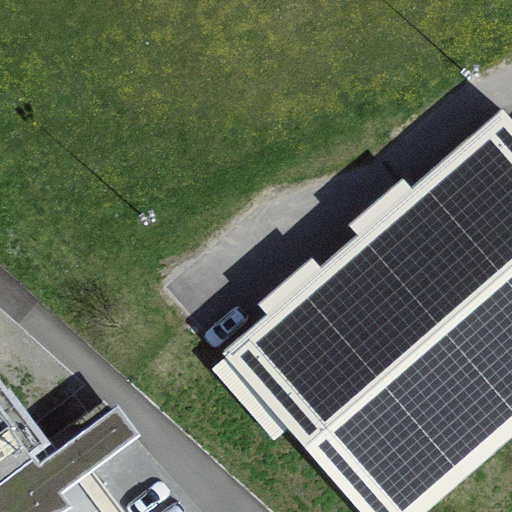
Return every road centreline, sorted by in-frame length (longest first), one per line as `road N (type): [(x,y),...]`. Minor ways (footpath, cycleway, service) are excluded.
road 1 (unknown): [(130,436),(0,280)]
road 2 (unknown): [(130,436),(20,511)]
